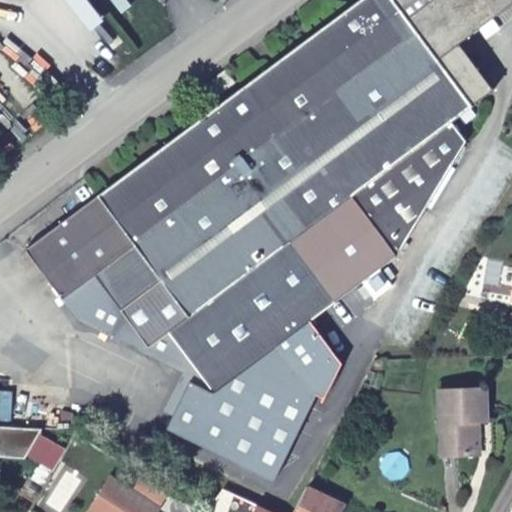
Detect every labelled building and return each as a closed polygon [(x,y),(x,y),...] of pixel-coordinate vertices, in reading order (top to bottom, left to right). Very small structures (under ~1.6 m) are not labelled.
[(150,357),(164,364),(185,349),(204,375),(174,435),(281,489),(325,403),(333,407),(348,371),(313,330),(399,265),(471,147),(455,126),(497,95),(463,50),(511,13),(511,0),(379,0),(32,256),(70,306),(78,300),(91,316),(86,326),(118,342),(138,328),(156,352),(150,357)] [(226,72),(203,89),(210,99),(233,82),(226,72)] [(486,389),(440,391),(442,458),(476,457),(475,422),(487,422),(486,389)] [(84,511),(86,511),(155,511),(161,503),(110,471),(84,511)] [(336,511),(341,504),(308,489),(296,511),(336,511)]
